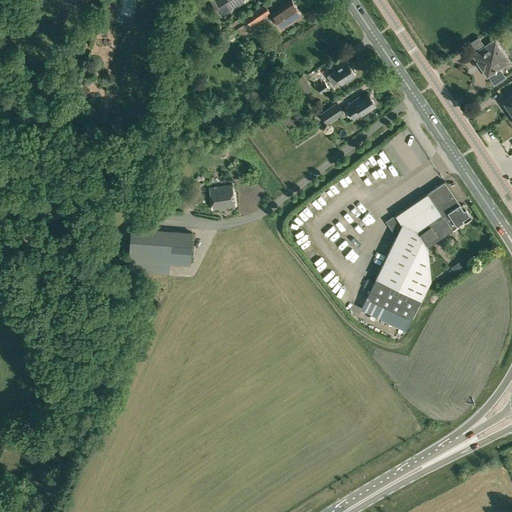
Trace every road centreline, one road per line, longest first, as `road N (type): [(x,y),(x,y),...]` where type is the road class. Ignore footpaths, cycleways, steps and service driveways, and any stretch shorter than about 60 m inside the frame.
road 1 (unclassified): [(415,96),(260,213),(222,223),(175,217)]
road 2 (unclassified): [(511,197),(379,0)]
road 3 (primary): [(511,241),(415,96)]
road 4 (primary): [(460,447),(344,511)]
